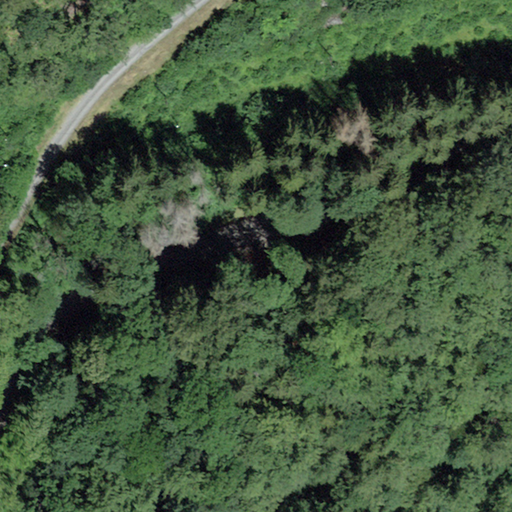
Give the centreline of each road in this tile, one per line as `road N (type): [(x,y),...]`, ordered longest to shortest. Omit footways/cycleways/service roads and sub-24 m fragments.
road 1 (residential): [(511,117),(334,211),(168,256),(97,288),(27,341),(0,387)]
road 2 (residential): [(0,223),(90,97),(201,0)]
